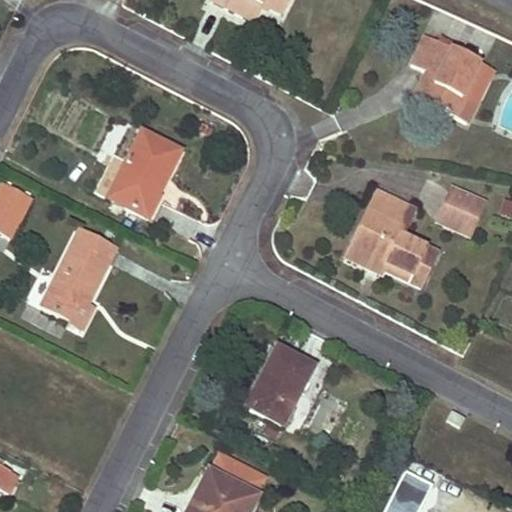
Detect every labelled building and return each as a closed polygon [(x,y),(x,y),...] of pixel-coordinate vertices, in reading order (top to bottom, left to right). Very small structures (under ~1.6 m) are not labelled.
[(211,0),(210,2),(253,23),(262,6),(281,15),(287,0),(211,0)] [(430,76),(418,100),(467,124),(477,104),(467,100),(463,97),(479,66),(425,40),(412,66),(427,74),(430,76)] [(479,66),(463,97),(467,100),(484,69),(479,66)] [(427,74),(414,97),(418,100),(430,76),(427,74)] [(147,222),(148,220),(158,201),(155,199),(177,155),(140,136),(106,201),(147,222)] [(0,237),(10,243),(31,202),(4,188),(0,194),(0,237)] [(466,238),(480,205),(450,191),(435,224),(446,229),(466,238)] [(374,195),(365,213),(401,233),(412,213),(374,195)] [(511,203),(502,201),(497,217),(511,221),(511,220),(511,203)] [(365,213),(346,251),(382,269),(380,273),(415,291),(432,259),(398,241),(401,233),(365,213)] [(85,305),(114,250),(79,232),(39,309),(38,309),(67,324),(66,325),(78,332),(91,308),(85,305)] [(382,269),(346,251),(341,261),(377,279),(380,273),(382,269)] [(274,353),(244,409),(280,428),(309,371),(274,353)] [(451,412),(447,421),(460,428),(464,419),(451,412)] [(205,476),(186,511),(247,511),(254,500),(253,499),(261,481),(217,459),(208,477),(205,476)] [(0,495),(6,498),(16,479),(0,471),(0,495)] [(419,511),(432,486),(405,473),(386,511),(419,511)]
